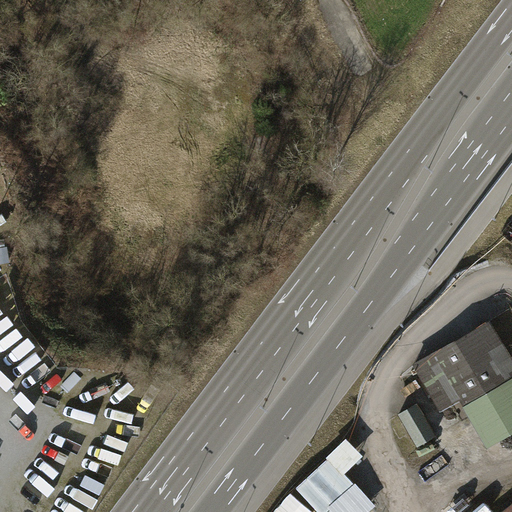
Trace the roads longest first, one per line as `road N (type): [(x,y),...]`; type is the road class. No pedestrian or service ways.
road 1 (secondary): [(511,21),(141,511)]
road 2 (secondary): [(211,511),(511,116)]
